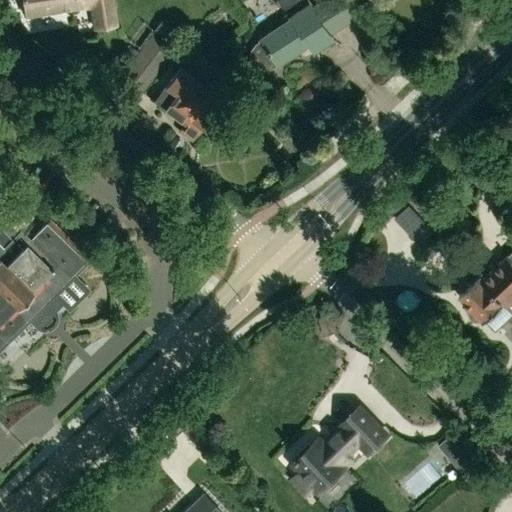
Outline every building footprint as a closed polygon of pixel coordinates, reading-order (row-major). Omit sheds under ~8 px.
[(22,0),(25,15),(90,4),(94,29),(115,25),(110,0),(22,0)] [(254,43),(251,52),(250,60),(255,67),(263,70),(271,68),(310,42),(315,50),(332,39),(330,36),(356,18),(344,0),(323,0),(314,6),(309,0),(300,0),(294,4),(299,10),(292,15),(293,17),(254,43)] [(277,0),(284,11),(294,4),(300,0),(272,0),(274,2),(277,0)] [(154,31),(167,41),(173,33),(160,23),(154,31)] [(171,52),(151,37),(119,81),(139,96),(171,52)] [(137,50),(128,44),(119,56),(128,62),(137,50)] [(184,123),(179,130),(192,139),(209,116),(202,111),(214,94),(178,67),(154,101),(184,123)] [(168,147),(176,153),(183,142),(175,137),(168,147)] [(0,346),(28,319),(35,325),(36,326),(40,327),(42,326),(44,325),(46,323),(52,316),(53,314),(52,310),(52,309),(45,302),(89,259),(49,219),(29,238),(20,229),(11,238),(0,226),(0,346)] [(503,300),(507,304),(511,298),(511,251),(508,256),(508,255),(483,278),(503,300)] [(459,294),(483,319),(503,300),(483,278),(479,275),(459,294)] [(292,461),(298,468),(287,478),(305,496),(316,486),(319,490),(345,465),(348,467),(355,460),(354,458),(362,450),(367,456),(391,433),(361,401),(337,424),(340,427),(324,443),(317,436),(292,461)] [(460,432),(415,456),(427,478),(471,453),(460,432)] [(179,511),(221,511),(201,491),(179,511)]
